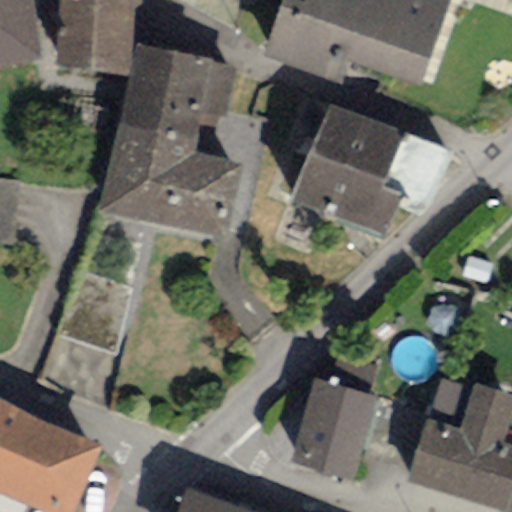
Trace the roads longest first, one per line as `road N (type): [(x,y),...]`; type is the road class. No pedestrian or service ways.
road 1 (residential): [(511,141),(184,463)]
road 2 (residential): [(0,374),(184,463)]
road 3 (residential): [(184,463),(381,511)]
